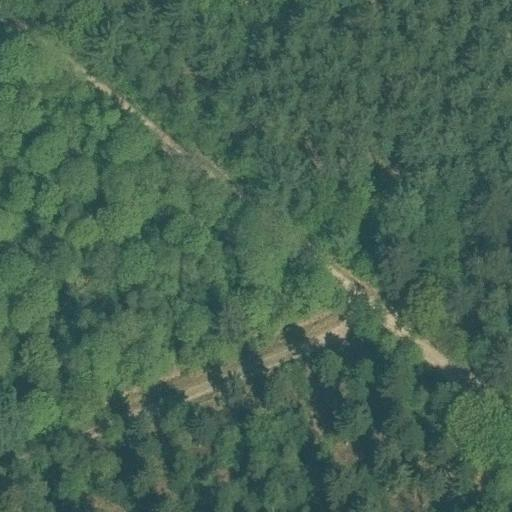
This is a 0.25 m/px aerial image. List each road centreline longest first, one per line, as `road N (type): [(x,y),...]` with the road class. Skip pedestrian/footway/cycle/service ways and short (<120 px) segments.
road 1 (track): [(380,315),(0,15)]
road 2 (track): [(0,465),(380,315)]
road 3 (track): [(511,418),(380,315)]
road 4 (track): [(511,245),(380,315)]
